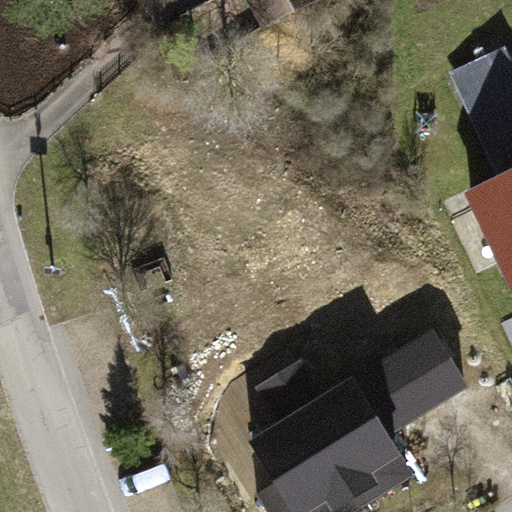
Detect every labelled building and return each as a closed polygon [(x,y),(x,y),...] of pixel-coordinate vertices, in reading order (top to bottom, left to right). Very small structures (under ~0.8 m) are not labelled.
[(249,0),(263,27),(314,0),(249,0)] [(511,182),(511,181),(511,94),(494,55),(460,71),(511,182)] [(511,181),(511,182),(476,198),(511,277),(511,181)] [(400,438),(478,397),(450,343),(255,445),(289,511),(377,511),(426,487),(400,438)] [(281,419),(327,402),(313,365),(267,382),(281,419)]
